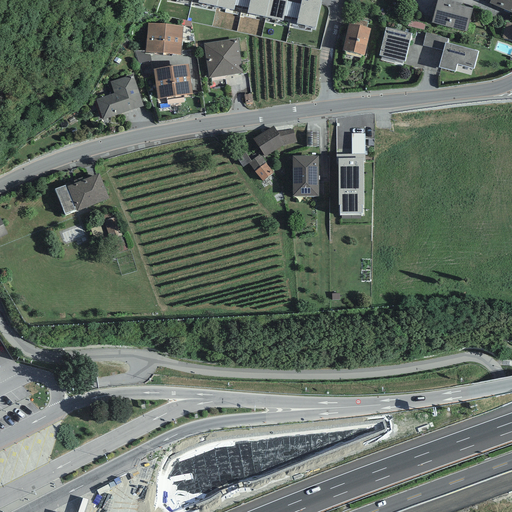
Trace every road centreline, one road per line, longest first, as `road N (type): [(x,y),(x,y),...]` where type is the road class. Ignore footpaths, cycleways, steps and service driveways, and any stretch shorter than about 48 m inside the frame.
road 1 (unclassified): [(0,317),(12,337),(40,353),(126,353),(213,372),(327,375),(468,357),(488,363)]
road 2 (tertiary): [(0,186),(102,145),(327,108)]
road 3 (motorway): [(511,426),(282,511)]
road 4 (tertiary): [(327,108),(511,81)]
road 5 (motorway): [(511,384),(381,405)]
road 6 (motorway): [(390,511),(511,467)]
